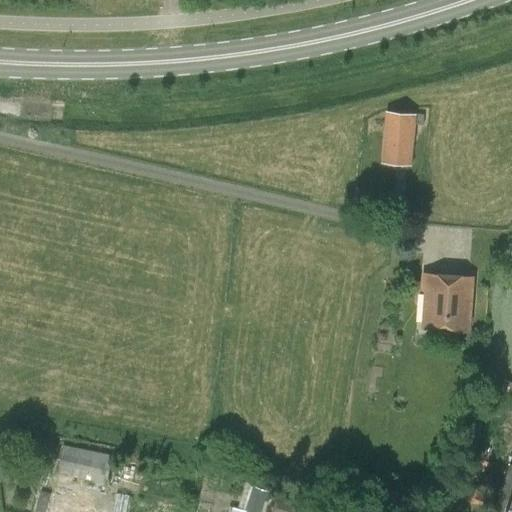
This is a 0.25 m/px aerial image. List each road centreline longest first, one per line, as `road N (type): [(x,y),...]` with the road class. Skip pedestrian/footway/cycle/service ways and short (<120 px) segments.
road 1 (secondary): [(0,71),(247,61),(358,40),(491,0)]
road 2 (secondary): [(445,0),(348,27),(181,53),(0,53)]
road 3 (residential): [(0,138),(354,220)]
